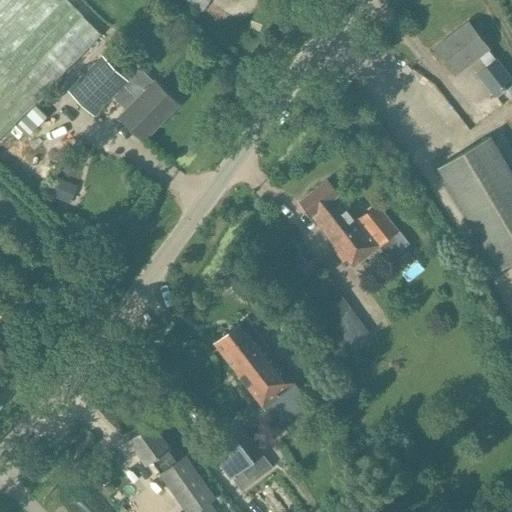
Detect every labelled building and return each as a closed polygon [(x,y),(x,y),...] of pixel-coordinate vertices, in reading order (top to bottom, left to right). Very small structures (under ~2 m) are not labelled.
[(0,0),(0,141),(102,34),(66,0),(0,0)] [(87,0),(111,23),(133,0),(87,0)] [(185,0),(204,13),(211,3),(212,0),(185,0)] [(511,77),(497,57),(495,59),(488,50),(490,49),(469,22),(435,49),(455,75),(470,64),(477,73),(477,74),(495,98),(511,85),(511,77)] [(156,82),(138,100),(125,87),(130,81),(103,55),(68,90),(95,117),(113,98),(127,112),(121,118),(144,140),(178,104),(156,82)] [(463,130),(416,67),(383,92),(430,155),(463,130)] [(500,271),(511,263),(511,171),(491,135),(438,167),(500,271)] [(52,176),(45,194),(70,204),(77,186),(52,176)] [(328,179),(300,201),(312,217),(314,216),(354,267),(381,246),(380,245),(398,231),(378,205),(359,220),(340,195),(328,179)] [(324,272),(300,290),(325,325),(349,307),(324,272)] [(215,344),(263,407),(278,427),(310,403),(247,320),(215,344)] [(0,365),(10,355),(0,346),(0,365)] [(148,465),(152,462),(160,473),(186,511),(216,511),(210,503),(217,498),(187,454),(176,461),(168,450),(170,449),(152,424),(129,440),(148,465)] [(241,425),(209,450),(232,480),(234,479),(263,456),(264,455),(241,425)] [(267,511),(288,511),(300,505),(281,473),(254,489),(267,511)]
